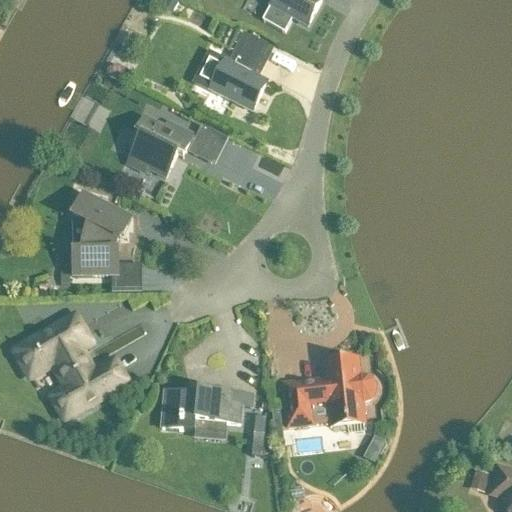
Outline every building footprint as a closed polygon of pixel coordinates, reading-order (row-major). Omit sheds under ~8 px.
[(276,0),(270,11),(262,26),(285,38),(293,24),(308,32),(322,6),(310,0),(276,0)] [(248,41),(242,52),(233,70),(208,58),(194,87),(253,116),(267,87),(255,81),(270,52),(248,41)] [(194,141),(168,128),(165,134),(144,124),(136,140),(141,142),(127,169),(145,178),(147,174),(166,183),(177,161),(183,164),(194,141)] [(72,223),(74,224),(74,258),(74,282),(118,282),(118,258),(113,258),(118,239),(123,240),(131,225),(83,201),(72,223)] [(91,350),(76,322),(15,356),(27,378),(50,365),(66,394),(52,402),(65,425),(128,390),(115,366),(94,378),(81,356),(91,350)] [(362,407),(364,407),(366,406),(369,405),(370,404),(371,403),(373,402),(373,401),(374,400),(374,398),(375,397),(375,396),(375,394),(375,392),(375,391),(374,390),(374,388),(373,387),(371,385),(369,384),(368,383),(367,382),(364,382),(362,382),(359,382),(357,364),(323,368),(325,386),(284,390),(288,433),(330,428),(330,433),(364,430),(362,407)] [(243,400),(198,395),(197,400),(166,397),(162,434),(195,437),(196,427),(240,431),(243,400)] [(501,511),(511,511),(511,477),(500,473),(492,500),(504,504),(501,511)]
